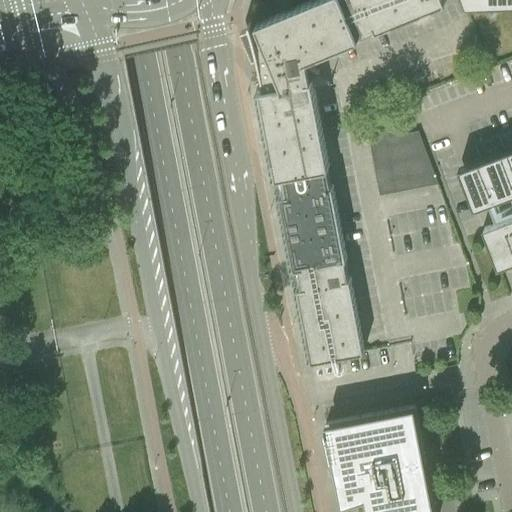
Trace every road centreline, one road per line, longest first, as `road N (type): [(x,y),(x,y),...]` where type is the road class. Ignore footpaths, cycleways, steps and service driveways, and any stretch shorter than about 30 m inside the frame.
road 1 (primary): [(133,0),(225,511)]
road 2 (primary): [(263,511),(171,0)]
road 3 (primary): [(98,59),(195,511)]
road 4 (primary): [(258,329),(210,24)]
road 5 (residential): [(509,511),(482,357),(490,335),(511,324)]
road 6 (residential): [(319,511),(288,359),(258,329)]
road 7 (primary): [(292,511),(258,329)]
